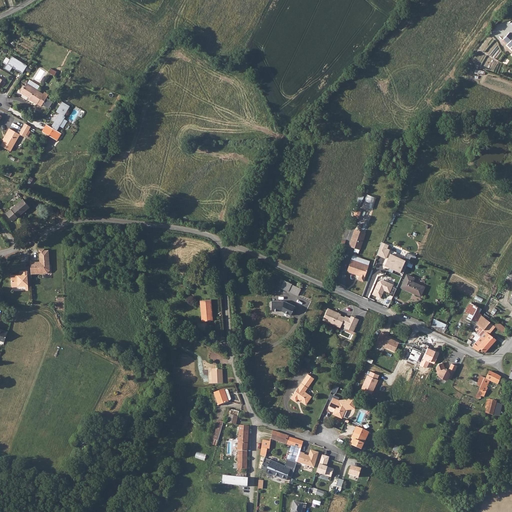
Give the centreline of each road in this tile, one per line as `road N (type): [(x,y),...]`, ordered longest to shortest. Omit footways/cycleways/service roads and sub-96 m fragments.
road 1 (unclassified): [(511,339),(493,360),(484,359),(225,241)]
road 2 (unclassified): [(225,241),(98,218),(62,223),(0,253)]
road 3 (unclassified): [(252,420),(231,356),(225,241)]
